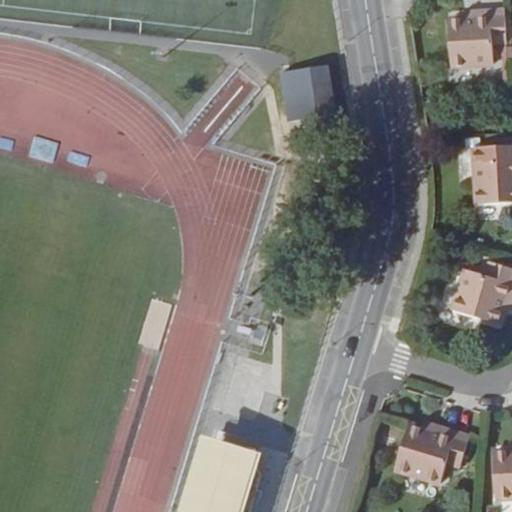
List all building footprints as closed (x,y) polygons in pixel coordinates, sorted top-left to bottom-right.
[(508,45),(506,10),(473,12),(474,19),(449,20),(452,67),(494,65),(494,46),(508,45)] [(335,65),(283,74),(290,122),(343,113),(335,65)] [(511,139),(495,140),(495,147),(511,146),(511,139)] [(511,146),(495,147),(496,161),(476,163),(479,205),(511,202),(511,146)] [(511,303),(511,268),(489,262),(484,275),(466,270),(453,312),(497,324),(505,301),(511,303)] [(435,432),(408,425),(395,469),(441,482),(447,464),(459,468),(469,436),(438,426),(435,432)] [(205,439),(180,511),(235,511),(246,479),(244,466),(247,453),(205,439)] [(511,449),(493,451),(496,497),(511,496),(511,449)]
